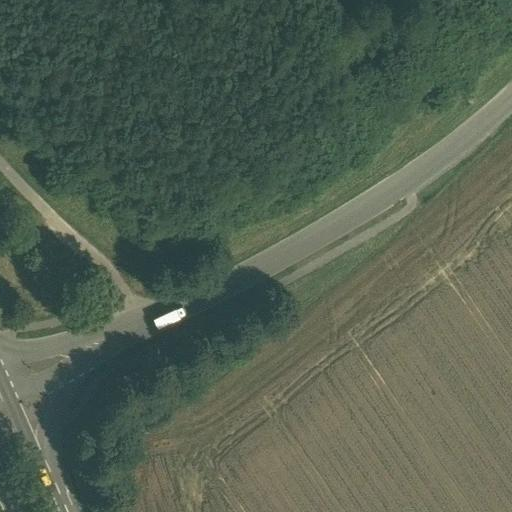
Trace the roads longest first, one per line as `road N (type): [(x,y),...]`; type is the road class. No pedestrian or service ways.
road 1 (unclassified): [(89,345),(399,188),(511,92)]
road 2 (track): [(0,168),(109,277),(130,328)]
road 3 (secondary): [(47,486),(51,416),(89,345)]
